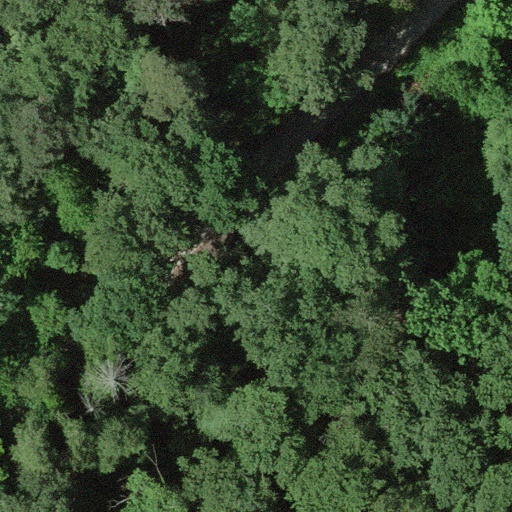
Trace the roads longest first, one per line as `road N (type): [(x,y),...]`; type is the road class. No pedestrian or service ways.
road 1 (track): [(0,416),(435,0)]
road 2 (track): [(511,316),(416,315),(309,292),(188,236)]
